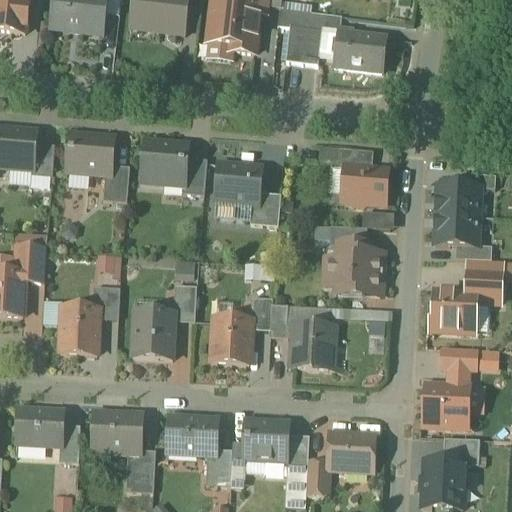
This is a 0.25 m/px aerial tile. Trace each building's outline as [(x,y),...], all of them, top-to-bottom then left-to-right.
[(0,0),(0,35),(26,38),(29,0),(0,0)] [(108,1),(93,0),(53,0),(50,34),(69,36),(69,33),(105,37),(108,1)] [(189,0),(132,0),(129,31),(185,38),(189,0)] [(282,0),(266,0),(265,7),(268,7),(267,19),(280,21),(281,15),(282,0)] [(492,2),(476,0),(466,0),(461,39),(486,43),(492,2)] [(265,7),(216,1),(211,43),(241,46),(241,48),(263,51),(267,19),(268,7),(265,7)] [(326,20),(281,15),(280,21),(279,32),(321,36),(324,36),(326,20)] [(321,36),(289,33),(286,68),(318,71),(321,36)] [(385,43),(353,40),(354,36),(339,34),(335,72),(381,77),(385,43)] [(37,137),(0,133),(0,172),(16,174),(16,170),(32,172),(34,172),(36,148),(37,137)] [(113,144),(70,141),(67,177),(105,180),(110,180),(111,171),(113,144)] [(55,150),(36,148),(34,172),(32,172),(32,180),(52,181),(55,150)] [(186,151),(145,148),(142,187),(181,190),(183,191),(185,174),(185,163),(186,151)] [(373,157),(339,154),(337,174),(344,174),(345,173),(371,175),(373,157)] [(207,165),(185,163),(185,174),(183,191),(181,190),(181,199),(204,201),(207,165)] [(129,173),(111,171),(110,180),(105,180),(102,207),(126,209),(129,173)] [(260,174),(219,171),(216,207),(251,210),(257,211),(258,199),(260,174)] [(371,175),(345,173),(344,174),(342,207),(350,207),(353,212),(363,213),(368,209),(384,210),(387,176),(371,175)] [(480,194),(433,192),(430,250),(453,251),(478,252),(480,194)] [(280,201),(258,199),(257,211),(251,210),(250,230),(278,232),(280,201)] [(347,235),(318,233),(317,244),(346,246),(347,235)] [(365,236),(347,235),(346,246),(346,251),(364,252),(365,236)] [(346,251),(338,250),(338,266),(325,266),(325,282),(337,283),(336,299),(380,301),(382,277),(376,276),(376,260),(370,260),(371,252),(364,252),(346,251)] [(46,253),(15,251),(13,279),(24,280),(24,288),(44,289),(46,253)] [(478,252),(453,251),(453,266),(465,267),(489,268),(490,253),(478,252)] [(465,267),(462,296),(477,297),(476,308),(500,310),(503,269),(489,268),(465,267)] [(13,279),(0,278),(0,320),(22,322),(24,288),(24,280),(13,279)] [(196,293),(174,291),(172,319),(174,319),(173,327),(194,328),(196,293)] [(120,295),(93,293),(92,314),(97,314),(97,325),(118,326),(120,295)] [(432,295),(430,340),(474,342),(476,308),(477,297),(462,296),(432,295)] [(272,304),(249,304),(249,326),(251,326),(250,335),(271,336),(272,311),(272,304)] [(288,312),(272,311),(271,336),(270,341),(286,342),(288,312)] [(92,314),(62,313),(59,358),(95,360),(97,325),(97,314),(92,314)] [(172,319),(134,317),(132,363),(172,365),(173,327),(174,319),(172,319)] [(249,326),(214,324),(212,367),(248,369),(250,335),(251,326),(249,326)] [(334,332),(295,330),(292,371),(331,374),(334,332)] [(447,391),(465,391),(466,378),(475,379),(476,358),(442,357),(441,376),(448,376),(447,391)] [(423,389),(420,435),(466,438),(469,392),(465,391),(447,391),(423,389)] [(62,418),(18,416),(16,450),(58,452),(60,452),(61,436),(62,418)] [(140,422),(94,420),(93,456),(127,457),(138,458),(140,422)] [(216,426),(169,424),(168,460),(207,462),(214,462),(215,460),(216,426)] [(287,429),(245,427),(243,465),(264,466),(268,466),(268,464),(284,465),(284,467),(285,467),(287,441),(287,429)] [(79,437),(61,436),(60,452),(58,452),(58,468),(78,469),(79,437)] [(374,442),(330,440),(328,467),(328,476),(329,476),(372,478),(374,442)] [(308,442),(287,441),(285,467),(284,467),(283,473),(287,473),(307,474),(307,466),(308,442)] [(443,446),(442,469),(465,470),(465,472),(478,473),(479,448),(443,446)] [(155,461),(138,461),(138,458),(127,457),(125,499),(153,500),(155,461)] [(214,462),(207,462),(205,492),(229,493),(231,461),(215,460),(214,462)] [(284,465),(268,464),(268,466),(264,466),(263,480),(287,481),(287,473),(283,473),(284,467),(284,465)] [(328,467),(307,466),(307,474),(305,502),(328,503),(329,476),(328,476),(328,467)] [(422,468),(419,511),(463,511),(465,472),(465,470),(442,469),(422,468)]
